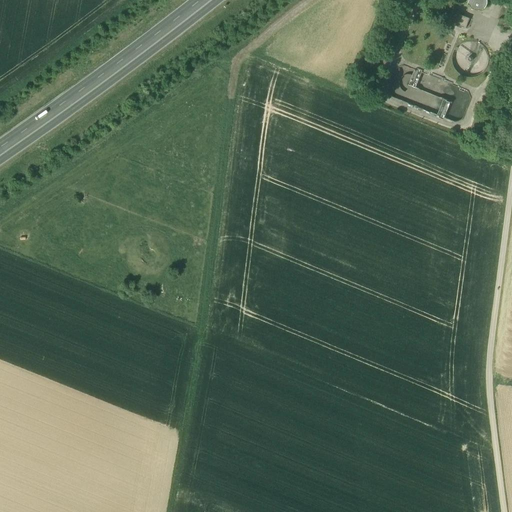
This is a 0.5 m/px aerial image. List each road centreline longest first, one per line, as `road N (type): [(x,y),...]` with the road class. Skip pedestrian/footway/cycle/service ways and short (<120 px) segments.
road 1 (track): [(316,0),(236,61),(176,511)]
road 2 (track): [(504,511),(488,371),(511,181)]
road 3 (trunk): [(0,152),(206,0)]
